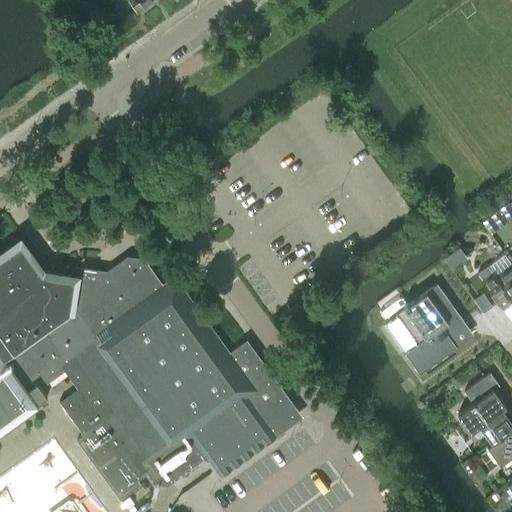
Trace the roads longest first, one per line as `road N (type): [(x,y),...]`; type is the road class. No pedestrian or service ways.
road 1 (residential): [(94,92),(229,0)]
road 2 (residential): [(94,92),(0,167)]
